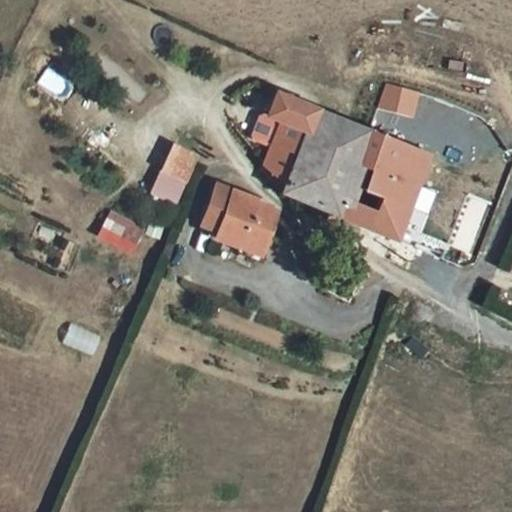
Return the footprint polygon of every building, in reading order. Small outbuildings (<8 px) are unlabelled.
[(413,119),(421,92),(385,82),(377,108),(413,119)] [(396,240),(430,156),(290,100),(276,94),(268,116),(281,122),(262,169),(281,193),(346,220),(359,189),(383,199),(370,230),(396,240)] [(166,143),(148,196),(176,206),(195,153),(166,143)] [(265,237),(275,210),(254,200),(215,186),(201,225),(217,231),(215,238),(238,247),(239,246),(263,258),(271,239),(265,237)] [(94,239),(131,255),(144,227),(106,210),(94,239)] [(92,355),(100,335),(69,324),(62,344),(92,355)]
